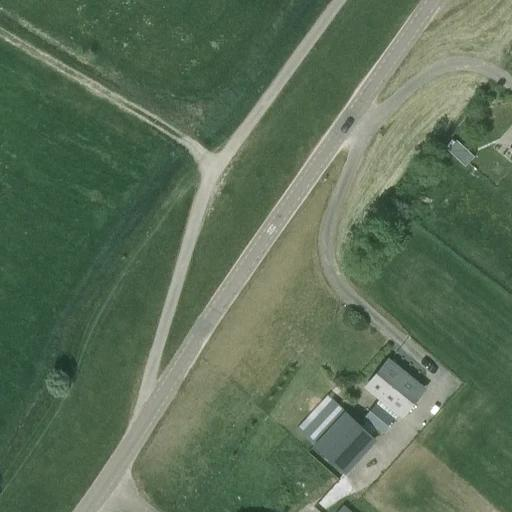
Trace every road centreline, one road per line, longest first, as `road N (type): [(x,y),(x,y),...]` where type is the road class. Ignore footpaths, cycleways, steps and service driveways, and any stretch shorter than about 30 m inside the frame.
road 1 (unclassified): [(81,511),(437,0)]
road 2 (track): [(0,31),(188,143),(217,171)]
